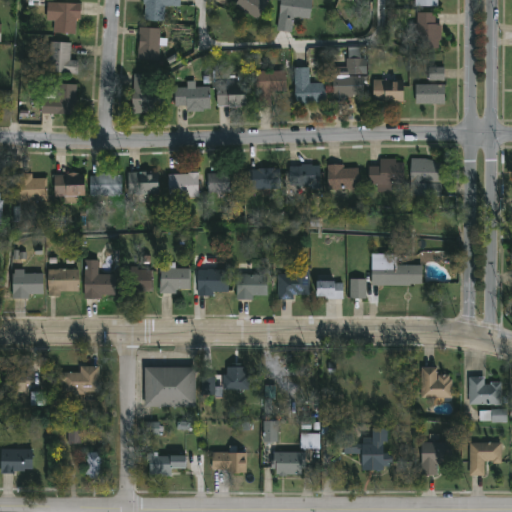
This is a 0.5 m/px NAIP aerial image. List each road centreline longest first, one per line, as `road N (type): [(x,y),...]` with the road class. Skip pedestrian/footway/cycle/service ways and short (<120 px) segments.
road 1 (tertiary): [(0,332),(442,336),(511,346)]
road 2 (residential): [(0,137),(112,144),(511,134)]
road 3 (tertiary): [(0,507),(511,509)]
road 4 (tertiary): [(489,341),(490,0)]
road 5 (tertiary): [(472,0),(468,338)]
road 6 (residential): [(132,332),(128,508)]
road 7 (residential): [(116,0),(112,144)]
